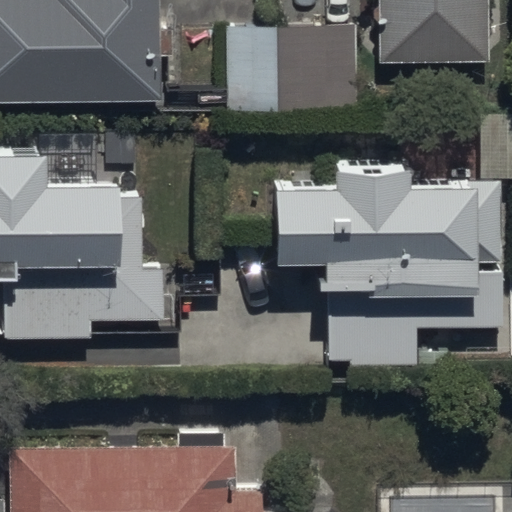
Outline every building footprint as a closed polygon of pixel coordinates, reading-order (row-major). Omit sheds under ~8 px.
[(0,0),(0,103),(160,101),(160,57),(173,57),(172,27),(161,28),(160,0),(0,0)] [(488,63),(487,0),(380,0),(381,64),(488,63)] [(226,23),(227,110),(355,109),(355,23),(226,23)] [(0,278),(1,279),(2,338),(91,337),(91,320),(164,319),(163,266),(142,267),(141,186),(95,187),(94,177),(47,177),(47,153),(36,153),(36,144),(0,144),(0,278)] [(501,328),(499,181),(411,182),(411,165),(401,166),(401,151),(347,151),(347,160),(333,160),(333,178),(319,178),(319,169),(292,169),(292,179),(273,179),(274,264),(325,263),(327,377),(353,377),(353,366),(450,365),(449,352),(417,352),(417,329),(501,328)] [(384,465),(383,385),(355,385),(355,379),(330,380),(330,389),(283,390),(284,466),(384,465)] [(0,511),(296,511),(297,509),(264,509),(264,483),(235,483),(235,446),(222,446),(222,425),(175,425),(175,443),(10,443),(10,496),(0,496),(0,511)]
